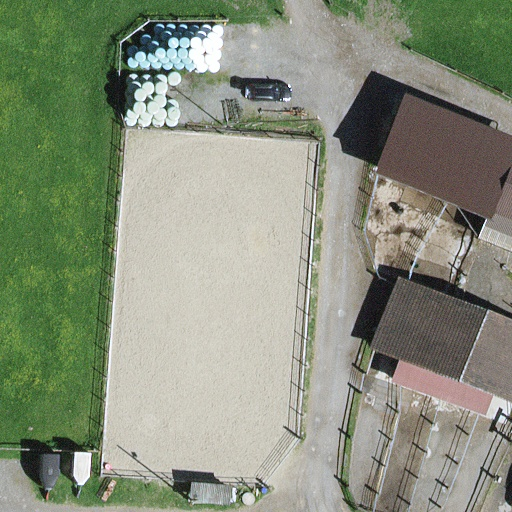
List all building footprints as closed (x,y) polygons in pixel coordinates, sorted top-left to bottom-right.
[(511,145),(404,100),(378,164),(491,209),(511,158),(511,145)] [(262,136),(266,479),(310,478),(306,135),(262,136)] [(511,218),(511,158),(491,209),(511,218)] [(511,250),(511,218),(491,209),(480,238),(511,250)] [(511,324),(398,285),(373,346),(399,354),(492,387),(511,393),(511,324)] [(483,413),(492,387),(399,354),(390,380),(483,413)]
